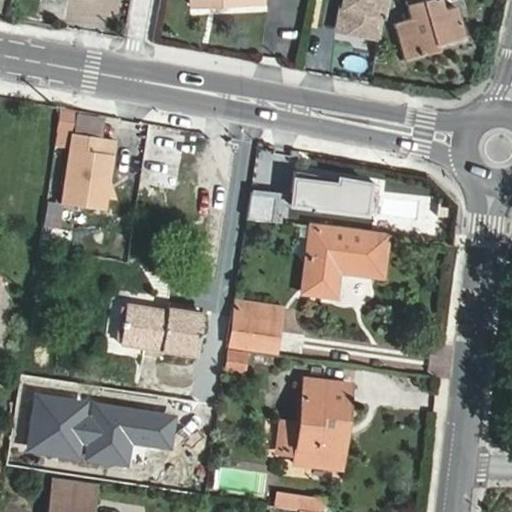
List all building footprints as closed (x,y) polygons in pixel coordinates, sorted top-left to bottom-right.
[(343,0),(338,29),(380,36),(386,0),(343,0)] [(406,0),(411,18),(395,23),(406,59),(437,50),(435,45),(463,36),(454,6),(443,9),(439,0),(406,0)] [(107,138),(77,133),(66,202),(108,209),(117,155),(105,153),(107,138)] [(376,213),(379,184),(374,183),(375,177),(336,171),(336,176),(293,171),(292,188),(280,191),(253,186),(246,220),(281,224),(285,204),(376,213)] [(312,226),(302,292),(335,297),(339,272),(382,277),(387,236),(312,226)] [(236,301),(234,315),(280,322),(282,308),(236,301)] [(194,355),(201,313),(168,308),(168,311),(127,304),(121,343),(161,350),(194,355)] [(275,353),(280,322),(234,315),(230,347),(275,353)] [(244,375),(247,354),(228,351),(225,372),(244,375)] [(296,454),(295,462),(337,468),(341,427),(345,427),(350,385),(305,379),(299,424),(281,422),(278,452),(296,454)] [(50,511),(92,511),(96,487),(55,481),(50,511)] [(297,495),(275,492),(274,503),(296,507),(297,495)] [(317,510),(319,499),(297,495),(296,507),(317,510)]
